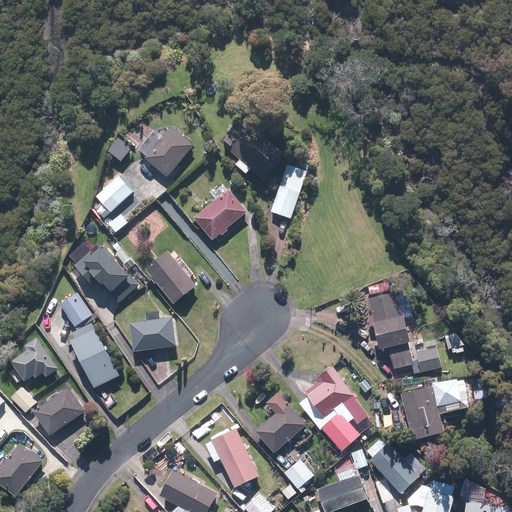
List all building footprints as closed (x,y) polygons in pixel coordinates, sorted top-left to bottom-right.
[(241,119),(220,144),(265,181),(286,156),(241,119)] [(168,179),(194,146),(172,128),(145,161),(168,179)] [(309,172),(288,165),(271,213),(292,220),(309,172)] [(103,220),(134,192),(120,177),(96,198),(102,203),(94,210),(103,220)] [(248,213),(229,191),(194,219),(213,241),(248,213)] [(129,222),(121,214),(109,226),(117,234),(129,222)] [(130,275),(129,276),(105,249),(103,251),(99,247),(76,267),(94,288),(96,286),(101,291),(106,287),(111,293),(110,294),(118,304),(140,286),(130,275)] [(123,249),(116,254),(129,271),(136,265),(123,249)] [(169,252),(146,271),(174,306),(197,287),(169,252)] [(393,369),(413,364),(407,343),(409,343),(396,293),(368,300),(380,349),(388,347),(393,369)] [(93,316),(78,294),(62,306),(76,327),(93,316)] [(172,319),(130,325),(134,352),(176,347),(172,319)] [(121,377),(97,330),(72,343),(96,390),(121,377)] [(59,370),(38,340),(26,348),(29,351),(12,362),(26,382),(35,376),(37,379),(45,373),(48,378),(59,370)] [(437,348),(416,352),(421,372),(441,368),(437,348)] [(323,417),(343,404),(358,424),(368,417),(333,367),(318,377),(321,382),(306,393),(323,417)] [(461,403),(457,380),(434,383),(438,406),(461,403)] [(432,387),(401,395),(412,440),(444,433),(432,387)] [(37,403),(23,389),(13,399),(27,413),(37,403)] [(86,413),(70,389),(34,413),(49,437),(86,413)] [(275,453),(307,425),(278,393),(267,403),(277,414),(256,432),(275,453)] [(328,417),(318,425),(333,443),(343,436),(328,417)] [(236,428),(211,440),(234,487),(259,476),(236,428)] [(389,442),(370,460),(400,493),(420,476),(389,442)] [(0,485),(17,498),(44,462),(21,444),(0,471),(0,485)] [(368,465),(362,451),(353,454),(358,469),(368,465)] [(301,460),(285,473),(298,489),(314,476),(301,460)] [(189,511),(213,511),(210,508),(218,493),(174,470),(160,496),(190,511),(189,511)] [(330,511),(369,498),(360,474),(316,489),(324,511),(330,511)] [(393,499),(385,480),(375,483),(384,503),(393,499)] [(449,511),(454,496),(428,489),(421,511),(449,511)] [(260,494),(245,508),(248,511),(271,511),(275,509),(260,494)] [(510,511),(511,506),(466,502),(465,511),(510,511)]
